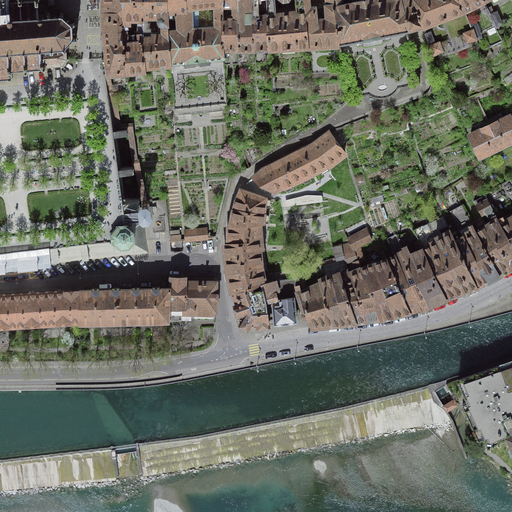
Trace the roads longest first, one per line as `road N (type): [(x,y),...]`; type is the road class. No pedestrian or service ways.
road 1 (residential): [(0,283),(208,260),(219,269),(233,355)]
road 2 (residential): [(233,355),(418,320),(511,283)]
road 3 (residential): [(233,355),(142,372),(0,376)]
